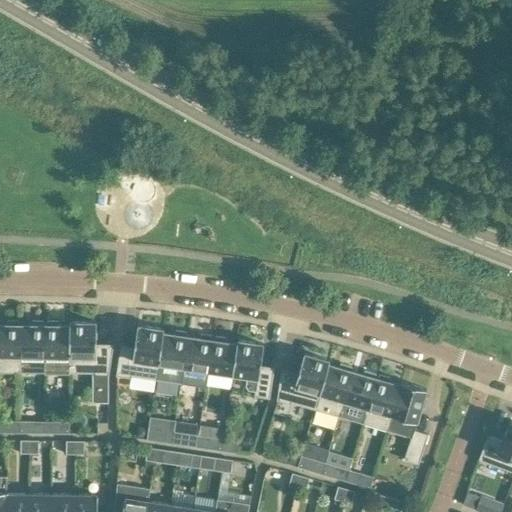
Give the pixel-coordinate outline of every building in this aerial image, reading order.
[(21,356),(21,324),(19,324),(19,320),(7,320),(7,324),(0,323),(0,371),(21,372),(21,356)] [(21,356),(21,372),(45,372),(46,324),(44,324),(44,321),(33,320),(32,324),(21,324),(21,356)] [(45,372),(45,374),(69,374),(69,372),(70,324),(59,324),(59,321),(47,321),(47,324),(46,324),(45,372)] [(108,402),(109,374),(113,344),(97,344),(97,322),(70,321),(70,324),(69,372),(92,372),(92,402),(108,402)] [(131,375),(156,379),(164,332),(164,329),(138,325),(135,346),(121,345),(117,375),(131,377),(131,375)] [(164,332),(157,379),(181,383),(183,367),(188,335),(186,335),(187,332),(176,330),(175,333),(164,332)] [(183,367),(208,370),(213,339),(211,339),(212,335),(200,334),(200,337),(188,335),(183,367)] [(208,370),(206,384),(232,388),(234,374),(239,340),(237,340),(237,343),(226,341),(226,337),(215,336),(215,339),(213,339),(208,370)] [(249,389),(256,390),(255,395),(269,398),(274,367),(261,365),(264,344),(239,340),(234,374),(248,376),(246,386),(249,389)] [(282,369),(277,399),(291,403),(291,402),(316,409),(329,363),(330,360),(304,352),(298,374),(282,369)] [(329,363),(316,409),(340,416),(344,401),(353,370),(351,369),(352,366),(341,363),(340,366),(329,363)] [(375,377),(376,373),(365,370),(364,373),(353,370),(344,401),(340,416),(362,423),(367,407),(376,377),(375,377)] [(376,377),(367,407),(362,423),(388,430),(402,381),(401,381),(400,384),(389,381),(390,377),(379,374),(378,378),(376,377)] [(388,429),(388,430),(396,432),(411,437),(404,458),(418,463),(428,434),(414,429),(417,422),(421,407),(425,408),(428,398),(424,397),(427,388),(402,381),(393,415),(388,429)] [(169,430),(171,419),(150,416),(148,427),(169,430)] [(488,435),(479,459),(511,471),(511,420),(510,419),(502,440),(488,435)] [(32,427),(32,421),(19,421),(19,432),(32,432),(32,427)] [(69,432),(70,421),(57,421),(57,432),(69,432)] [(223,438),(225,428),(211,426),(209,436),(223,438)] [(172,443),(174,431),(169,430),(148,427),(147,439),(172,443)] [(172,443),(197,446),(199,435),(174,431),(172,443)] [(222,450),(223,438),(209,436),(199,435),(197,446),(222,450)] [(222,450),(236,452),(237,440),(223,438),(222,450)] [(29,446),(29,440),(20,439),(20,453),(29,453),(29,446)] [(38,453),(38,440),(29,440),(29,446),(29,453),(38,453)] [(75,447),(75,440),(66,440),(66,453),(75,453),(75,447)] [(84,453),(84,440),(75,440),(75,447),(75,453),(84,453)] [(145,459),(154,461),(156,448),(147,446),(145,459)] [(165,449),(156,448),(154,461),(163,462),(165,449)] [(298,466),(301,455),(289,451),(285,462),(298,466)] [(192,453),(190,466),(199,467),(201,454),(192,453)] [(311,464),(313,458),(301,455),(298,466),(310,470),(311,464)] [(213,469),(222,471),(224,458),(215,456),(213,469)] [(233,459),(224,458),(222,471),(231,472),(233,459)] [(336,471),(337,465),(325,462),(322,473),(334,477),(336,471)] [(299,481),(301,475),(292,472),(288,485),(297,487),(299,481)] [(370,487),(374,476),(362,473),(359,484),(358,486),(370,489),(370,487)] [(306,490),(310,477),(301,475),(299,481),(297,487),(306,490)] [(145,511),(148,500),(150,487),(117,483),(114,511),(145,511)] [(345,494),(346,488),(338,485),(334,498),(343,501),(345,494)] [(351,503),(355,491),(346,488),(345,494),(343,501),(351,503)] [(7,492),(6,511),(29,511),(30,493),(7,492)] [(29,511),(52,511),(53,493),(30,493),(29,511)] [(75,511),(75,493),(53,493),(52,511),(75,511)] [(97,511),(98,494),(75,493),(75,511),(97,511)] [(390,506),(392,498),(380,494),(378,502),(390,506)] [(485,511),(500,511),(504,502),(481,494),(476,508),(485,511)] [(216,510),(216,511),(247,511),(250,503),(218,498),(216,510)] [(402,510),(404,501),(392,498),(390,506),(402,510)] [(148,500),(145,511),(168,511),(170,503),(148,500)] [(170,503),(168,511),(193,511),(194,507),(170,503)]
